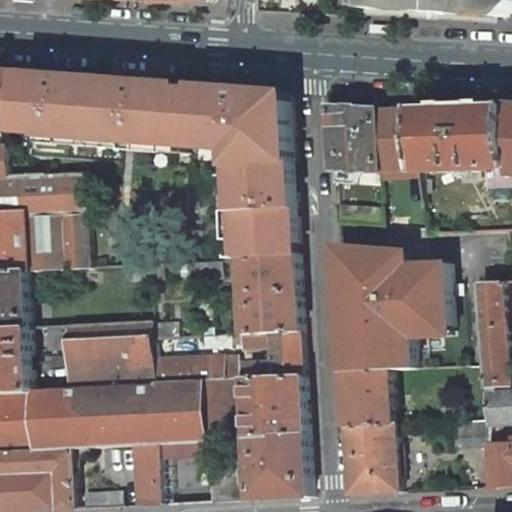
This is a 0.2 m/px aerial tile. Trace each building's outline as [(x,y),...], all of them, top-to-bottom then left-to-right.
[(511,17),(511,0),(366,0),(367,9),(511,18),(511,17)] [(0,121),(18,123),(24,124),(27,74),(0,72),(0,121)] [(48,134),(48,136),(133,142),(133,150),(133,151),(160,153),(161,144),(193,147),(199,147),(199,140),(230,142),(236,147),(238,176),(239,196),(231,196),(230,196),(232,224),(241,223),(243,260),(245,260),(297,258),(296,244),(302,244),(295,103),(285,93),(201,87),(201,92),(189,91),(190,86),(138,82),(138,87),(123,86),(124,81),(27,74),(24,124),(23,132),(48,134)] [(426,172),(456,171),(456,177),(465,177),(464,170),(511,169),(511,107),(496,107),(488,105),(447,106),(445,109),(422,110),(426,172)] [(333,109),(337,170),(386,171),(382,110),(333,109)] [(18,147),(18,123),(0,121),(0,147),(14,147),(18,147)] [(133,142),(48,136),(47,143),(133,150),(133,142)] [(193,147),(161,144),(160,153),(177,155),(177,153),(192,154),(193,147)] [(13,152),(14,147),(0,147),(0,175),(14,175),(13,152)] [(0,270),(31,269),(96,267),(92,212),(91,212),(89,170),(14,175),(0,175),(0,270)] [(231,196),(239,196),(238,176),(230,177),(231,196)] [(340,223),(389,226),(388,208),(339,208),(340,223)] [(243,260),(241,223),(232,224),(233,240),(234,240),(235,260),(243,260)] [(511,228),(479,230),(483,285),(508,283),(511,283),(511,228)] [(342,246),(348,356),(357,356),(358,373),(397,371),(420,369),(418,329),(457,327),(453,264),(399,267),(398,251),(342,246)] [(245,260),(247,299),(243,300),(243,306),(248,305),(250,334),(307,331),(303,257),(297,258),(245,260)] [(224,261),(214,261),(189,262),(190,278),(225,276),(224,261)] [(167,263),(154,264),(155,280),(167,279),(167,263)] [(154,264),(136,265),(137,281),(155,280),(154,264)] [(33,312),(31,269),(0,270),(0,328),(34,327),(34,318),(38,318),(38,312),(33,312)] [(490,380),(511,379),(511,335),(508,283),(483,285),(490,380)] [(57,350),(74,350),(75,379),(76,389),(161,384),(160,362),(160,354),(158,354),(157,321),(55,326),(57,350)] [(0,393),(37,391),(34,327),(0,328),(0,393)] [(252,379),(310,376),(307,331),(250,334),(250,342),(250,349),(277,348),(278,362),(251,364),(252,379)] [(233,342),(250,342),(250,334),(233,335),(233,342)] [(357,356),(348,356),(349,373),(358,373),(357,356)] [(251,364),(239,365),(238,359),(160,362),(161,384),(208,382),(238,380),(252,379),(251,364)] [(352,427),(401,424),(399,406),(405,405),(405,399),(399,399),(397,371),(358,373),(349,373),(352,427)] [(310,376),(252,379),(256,437),(313,433),(310,376)] [(75,379),(53,381),(54,390),(76,389),(75,379)] [(212,440),(241,438),(238,380),(208,382),(212,440)] [(54,390),(37,391),(0,393),(0,451),(78,447),(138,444),(164,443),(212,440),(208,382),(161,384),(76,389),(54,390)] [(511,389),(489,390),(492,423),(511,421),(511,389)] [(356,494),(406,491),(403,424),(401,424),(352,427),(356,494)] [(255,461),(258,499),(316,496),(313,433),(256,437),(254,437),(255,452),(249,453),(249,461),(255,461)] [(214,474),(212,440),(164,443),(166,504),(216,501),(214,474)] [(511,442),(494,443),(495,458),(497,486),(511,485),(511,442)] [(138,444),(142,505),(166,504),(164,443),(138,444)] [(0,511),(81,508),(78,447),(0,451),(0,511)] [(495,458),(478,460),(480,487),(497,486),(495,458)] [(216,501),(243,500),(244,500),(242,482),(240,483),(239,472),(214,474),(216,501)] [(127,502),(126,492),(109,493),(109,496),(109,503),(127,502)]
